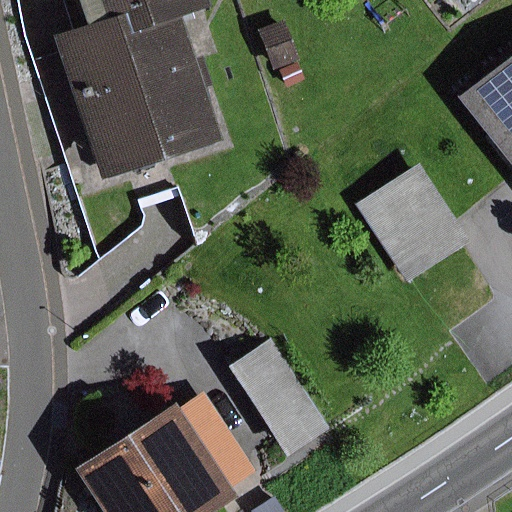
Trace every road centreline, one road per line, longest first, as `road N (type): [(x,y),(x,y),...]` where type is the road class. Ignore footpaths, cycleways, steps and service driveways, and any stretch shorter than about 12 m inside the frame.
road 1 (residential): [(0,170),(33,340),(31,422),(16,511)]
road 2 (tertiary): [(511,438),(402,511)]
